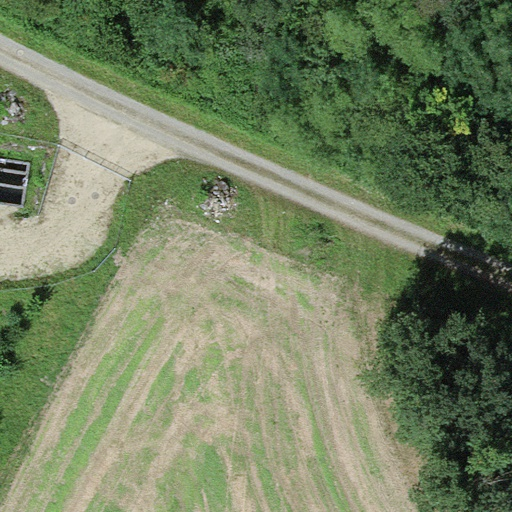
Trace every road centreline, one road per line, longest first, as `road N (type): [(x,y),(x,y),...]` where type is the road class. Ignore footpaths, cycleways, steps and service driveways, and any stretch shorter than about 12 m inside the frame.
road 1 (track): [(511,274),(403,234),(0,47)]
road 2 (track): [(403,234),(393,410),(451,511)]
